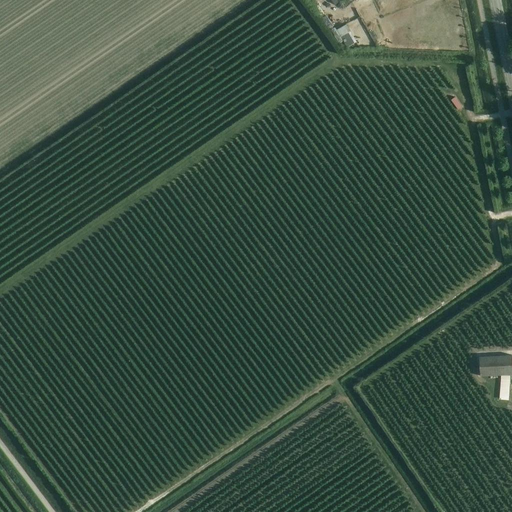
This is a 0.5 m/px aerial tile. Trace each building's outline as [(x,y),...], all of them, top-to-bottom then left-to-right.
[(321,17),(325,14),(318,4),(314,7),(321,17)] [(337,30),(347,47),(355,42),(345,25),(337,30)] [(450,94),(457,103),(461,100),(454,91),(450,94)] [(511,373),(511,354),(479,358),(481,377),(511,373)] [(501,380),(500,397),(510,398),(511,381),(501,380)]
